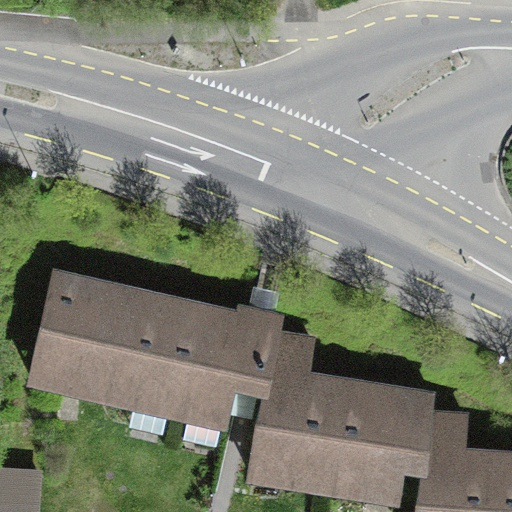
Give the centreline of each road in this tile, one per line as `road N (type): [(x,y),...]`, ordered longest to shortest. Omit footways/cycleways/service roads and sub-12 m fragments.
road 1 (secondary): [(511,34),(416,32),(380,44),(342,65),(231,158)]
road 2 (secondary): [(0,87),(231,158)]
road 3 (secondary): [(381,219),(457,120),(511,75)]
road 4 (secondary): [(231,158),(381,219)]
road 5 (secondary): [(381,219),(511,282)]
